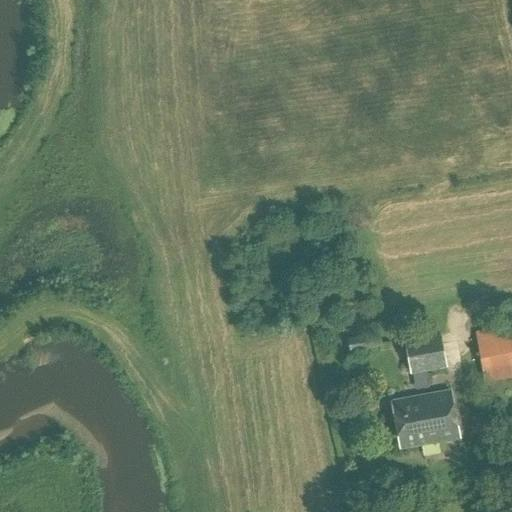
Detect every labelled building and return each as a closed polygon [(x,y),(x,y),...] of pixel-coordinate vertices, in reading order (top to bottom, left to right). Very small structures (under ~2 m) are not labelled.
[(484,382),(511,377),(511,328),(476,335),(484,382)] [(365,350),(382,347),(380,333),(363,336),(365,350)] [(411,373),(447,367),(441,335),(406,342),(411,373)] [(401,449),(460,438),(451,391),(392,402),(401,449)] [(500,442),(511,439),(511,416),(496,419),(500,442)]
